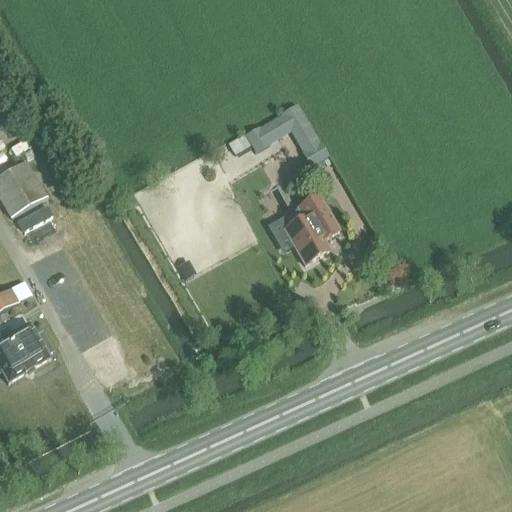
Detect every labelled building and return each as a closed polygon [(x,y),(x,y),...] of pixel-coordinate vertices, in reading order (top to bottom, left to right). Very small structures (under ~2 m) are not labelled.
[(297,109),(246,139),(255,155),(269,147),(266,142),(293,126),(308,152),(303,155),(311,169),(327,160),(297,109)] [(0,180),(0,202),(11,221),(46,200),(25,166),(0,180)] [(304,222),(284,233),(305,269),(330,254),(323,244),(339,235),(319,199),(298,212),(304,222)] [(0,317),(18,307),(10,293),(0,298),(0,317)] [(0,376),(2,376),(7,384),(7,385),(8,386),(10,385),(9,385),(24,376),(25,378),(26,377),(25,375),(32,372),(33,373),(34,372),(34,371),(48,362),(50,361),(49,360),(47,357),(52,354),(42,337),(37,339),(29,327),(0,344),(0,376)]
